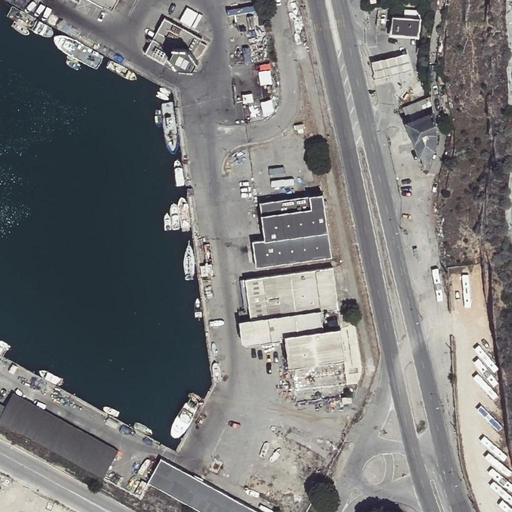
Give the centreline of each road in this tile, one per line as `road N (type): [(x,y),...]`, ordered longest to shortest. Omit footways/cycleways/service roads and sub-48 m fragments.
road 1 (primary): [(463,511),(340,0)]
road 2 (primary): [(316,0),(432,511)]
